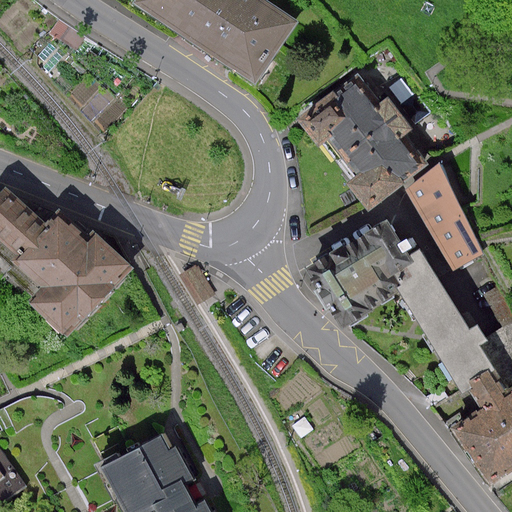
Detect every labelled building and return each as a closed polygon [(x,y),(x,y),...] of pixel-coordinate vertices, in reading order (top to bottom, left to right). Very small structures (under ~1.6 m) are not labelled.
[(258,0),(135,0),(133,4),(256,90),(299,28),(258,0)] [(378,55),(300,121),(375,209),(423,168),(403,144),(416,132),(412,128),(428,114),(378,55)] [(441,164),(405,190),(454,273),(483,254),(441,164)] [(6,189),(0,195),(0,241),(14,254),(9,261),(38,287),(27,299),(69,337),(133,266),(97,234),(90,242),(59,215),(48,227),(6,189)] [(398,225),(330,264),(371,320),(420,296),(428,267),(423,258),(406,230),(398,225)] [(428,267),(420,296),(480,389),(501,375),(509,374),(492,347),(503,341),(492,322),(481,329),(434,251),(423,258),(428,267)] [(195,265),(183,272),(202,301),(213,294),(195,265)] [(511,480),(511,391),(501,375),(480,389),(496,413),(466,432),(502,487),(511,480)] [(207,511),(167,434),(103,467),(126,511),(207,511)] [(0,505),(25,487),(0,452),(0,505)]
